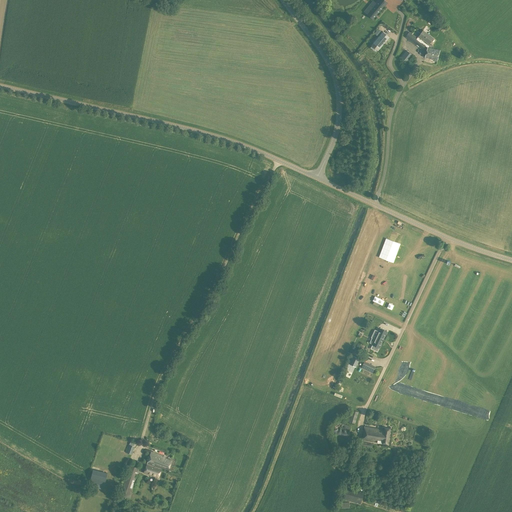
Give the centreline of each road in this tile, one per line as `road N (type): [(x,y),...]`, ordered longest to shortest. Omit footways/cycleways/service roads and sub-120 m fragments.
road 1 (tertiary): [(318,178),(226,139),(0,86)]
road 2 (tertiary): [(511,260),(318,178)]
road 3 (tertiary): [(318,178),(339,116),(338,90),(325,55),(281,0)]
road 4 (unknown): [(445,237),(367,405)]
